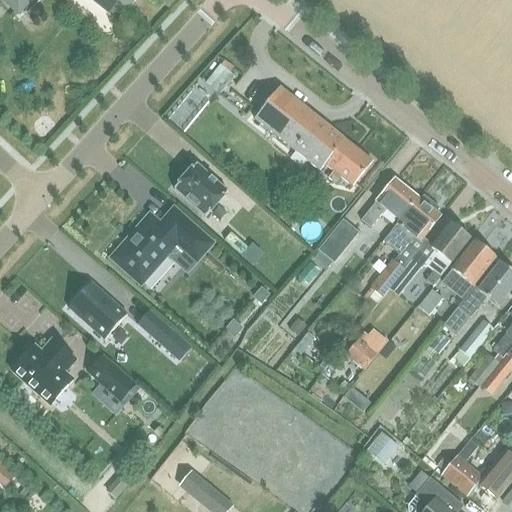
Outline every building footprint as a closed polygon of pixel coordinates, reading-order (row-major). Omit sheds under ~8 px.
[(26,6),(19,0),(2,0),(18,14),(26,6)] [(90,0),(111,16),(115,10),(123,17),(136,0),(90,0)] [(220,65),(206,84),(220,95),(234,76),(220,65)] [(352,189),(372,165),(279,90),(254,121),(319,173),(324,167),(333,174),(328,180),(335,185),(340,180),(352,189)] [(229,195),(198,167),(177,190),(208,219),(229,195)] [(398,223),(417,200),(394,181),(361,223),(369,229),(377,219),(378,220),(385,213),(398,223)] [(392,233),(382,244),(383,245),(385,242),(401,254),(398,257),(399,258),(408,246),(410,247),(417,238),(421,242),(438,221),(440,219),(429,210),(431,207),(421,199),(419,202),(417,200),(398,223),(399,223),(392,233)] [(127,245),(113,260),(141,285),(168,255),(187,272),(211,245),(174,212),(160,228),(150,218),(136,234),(136,237),(130,244),(127,245)] [(343,221),(324,246),(325,246),(320,253),(334,264),(338,257),(341,259),(360,234),(343,221)] [(432,288),(468,241),(450,227),(430,251),(434,254),(424,266),(433,273),(425,283),(432,288)] [(452,271),(442,283),(462,299),(493,261),(491,259),(490,254),(486,251),(481,251),(473,244),(451,270),(452,271)] [(382,299),(388,291),(404,272),(392,263),(370,290),(374,293),(382,299)] [(404,272),(388,291),(397,298),(420,270),(411,263),(404,272)] [(474,290),(458,310),(469,319),(484,300),(496,309),(511,289),(511,275),(499,265),(477,293),(474,290)] [(19,266),(12,273),(29,289),(36,281),(19,266)] [(105,343),(127,317),(92,285),(69,311),(105,343)] [(269,296),(261,290),(254,299),(261,305),(269,296)] [(428,317),(441,301),(431,292),(418,308),(428,317)] [(374,293),(363,307),(370,313),(382,299),(374,293)] [(148,313),(137,325),(179,362),(189,351),(192,348),(150,310),(148,313)] [(264,340),(278,326),(265,314),(251,327),(264,340)] [(503,361),(506,357),(511,349),(511,315),(511,317),(511,318),(511,327),(493,352),(497,355),(496,356),(503,361)] [(298,320),(290,330),(298,337),(306,326),(298,320)] [(494,331),(484,323),(460,352),(469,360),(470,361),(494,331)] [(308,334),(290,357),(297,362),(315,340),(308,334)] [(35,348),(12,374),(50,408),(73,383),(65,375),(76,363),(53,342),(42,354),(35,348)] [(364,373),(376,358),(357,343),(345,358),(364,373)] [(460,352),(453,360),(463,368),(469,360),(460,352)] [(104,358),(88,375),(120,404),(135,387),(104,358)] [(479,390),(498,366),(489,359),(469,382),(479,390)] [(501,386),(511,372),(511,362),(507,359),(491,378),(501,386)] [(344,383),(338,390),(345,395),(351,388),(344,383)] [(443,395),(435,404),(442,409),(449,400),(443,395)] [(406,437),(388,423),(383,429),(401,444),(406,437)] [(384,467),(398,449),(381,435),(367,453),(384,467)] [(459,437),(452,446),(461,453),(468,444),(459,437)] [(461,453),(455,460),(439,480),(465,501),(466,500),(481,481),(463,467),(478,449),(470,442),(468,444),(461,453)] [(511,460),(504,454),(477,488),(495,503),(511,483),(511,460)] [(370,466),(358,467),(359,479),(371,478),(370,466)] [(229,511),(233,508),(192,475),(181,489),(206,509),(204,511),(206,511),(229,511)] [(119,477),(106,491),(112,497),(115,499),(127,485),(125,483),(119,477)] [(406,511),(444,511),(453,502),(428,482),(413,500),(414,501),(407,509),(406,511)] [(509,511),(511,511),(511,491),(501,505),(509,511)] [(36,496),(29,506),(36,511),(41,511),(47,505),(36,496)]
